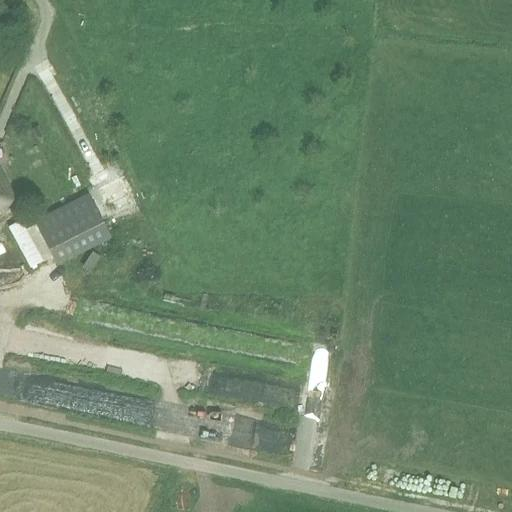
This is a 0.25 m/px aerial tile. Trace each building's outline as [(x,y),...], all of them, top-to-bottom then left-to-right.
[(0,211),(14,205),(0,175),(0,211)] [(111,189),(114,197),(103,200),(115,246),(140,240),(127,185),(111,189)] [(109,238),(87,195),(51,213),(73,256),(109,238)] [(99,252),(103,272),(127,268),(124,248),(99,252)] [(201,326),(202,343),(236,342),(235,324),(201,326)]
